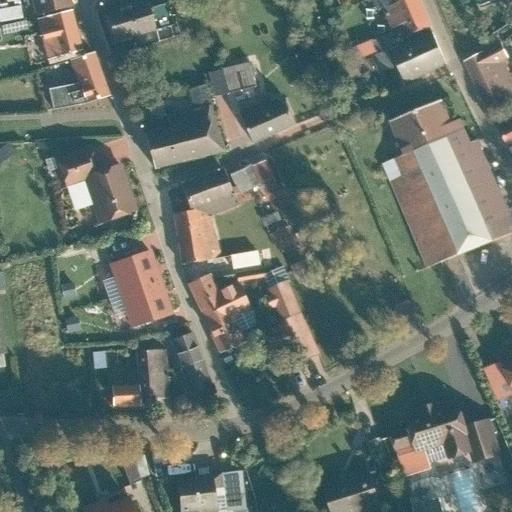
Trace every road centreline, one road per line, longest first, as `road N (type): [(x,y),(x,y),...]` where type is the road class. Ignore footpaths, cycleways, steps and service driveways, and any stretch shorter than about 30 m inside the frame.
road 1 (residential): [(239,425),(389,360),(511,286)]
road 2 (residential): [(146,189),(239,425)]
road 3 (residential): [(0,425),(239,425)]
road 4 (residential): [(511,190),(425,0)]
road 5 (residential): [(89,0),(146,189)]
